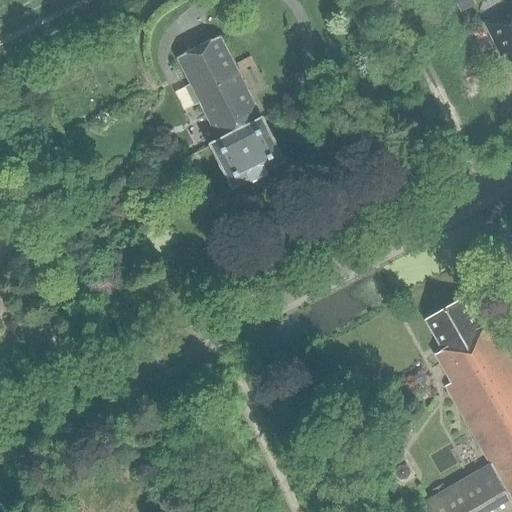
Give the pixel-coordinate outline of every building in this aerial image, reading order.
[(472,0),(454,0),(460,12),(475,5),(472,0)] [(511,7),(483,22),(499,56),(505,53),(511,66),(511,7)] [(283,161),(261,117),(259,118),(218,37),(176,58),(218,141),(209,145),(231,188),(283,161)] [(250,56),(236,63),(239,69),(253,62),(250,56)] [(511,343),(498,318),(482,327),(465,297),(425,320),(442,349),(434,353),(450,382),(444,386),(489,464),(425,502),(431,511),(508,511),(511,510),(511,343)]
